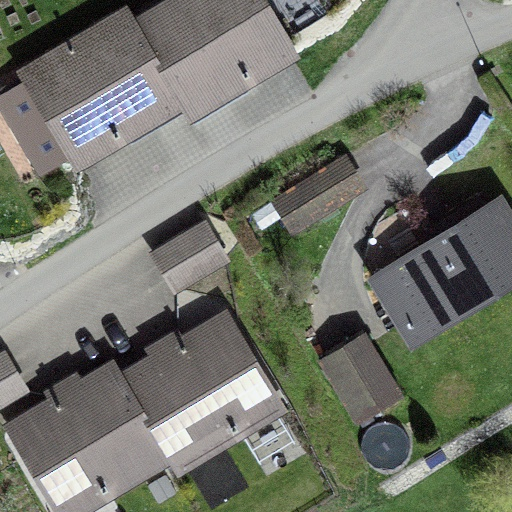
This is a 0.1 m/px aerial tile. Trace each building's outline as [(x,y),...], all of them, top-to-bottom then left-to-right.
[(200,134),(311,71),(271,0),(180,0),(138,24),(191,119),(200,134)] [(22,74),(83,180),(191,119),(138,24),(130,12),(22,74)] [(157,265),(178,299),(236,263),(215,229),(157,265)] [(376,284),(420,357),(510,303),(466,230),(376,284)] [(217,490),(327,424),(263,318),(153,384),(208,476),(217,490)] [(0,366),(0,426),(37,402),(10,360),(0,366)] [(41,439),(86,511),(149,511),(208,476),(153,384),(146,374),(41,439)]
